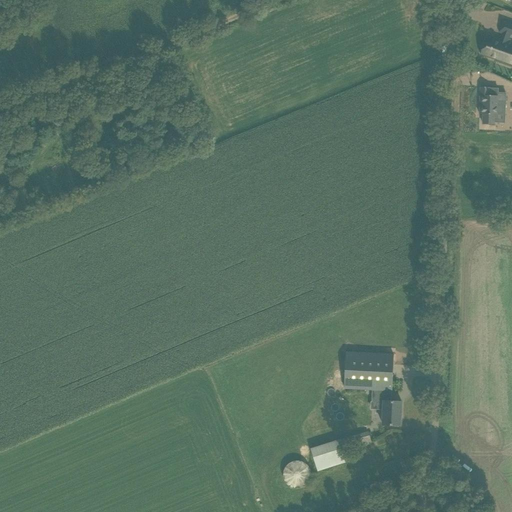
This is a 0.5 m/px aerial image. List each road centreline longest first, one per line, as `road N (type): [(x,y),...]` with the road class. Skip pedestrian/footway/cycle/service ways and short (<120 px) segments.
road 1 (unclassified): [(422,511),(436,424),(446,0)]
road 2 (track): [(282,0),(0,116)]
